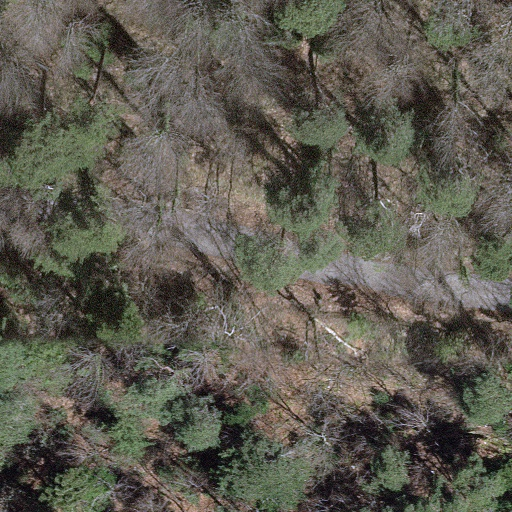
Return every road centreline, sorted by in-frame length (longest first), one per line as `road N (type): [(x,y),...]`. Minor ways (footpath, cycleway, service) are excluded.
road 1 (unclassified): [(0,210),(511,297)]
road 2 (track): [(0,118),(76,109),(228,115),(511,99)]
